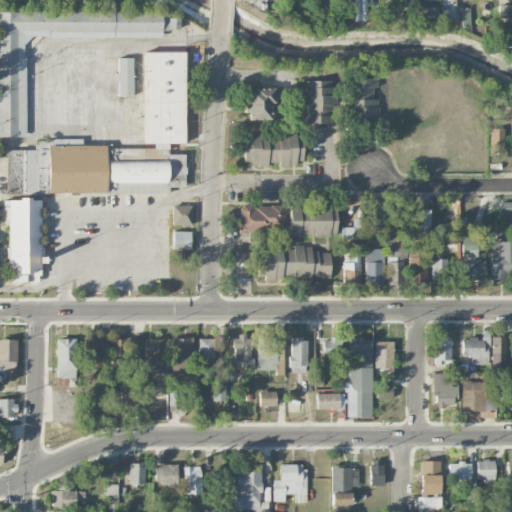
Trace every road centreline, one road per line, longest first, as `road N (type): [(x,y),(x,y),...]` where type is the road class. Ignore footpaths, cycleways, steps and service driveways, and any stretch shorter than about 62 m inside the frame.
road 1 (tertiary): [(0,491),(132,441),(511,437)]
road 2 (tertiary): [(511,308),(0,310)]
road 3 (residential): [(219,36),(211,310)]
road 4 (residential): [(40,310),(32,477)]
road 5 (residential): [(511,185),(405,185),(368,168)]
road 6 (residential): [(418,309),(418,438)]
